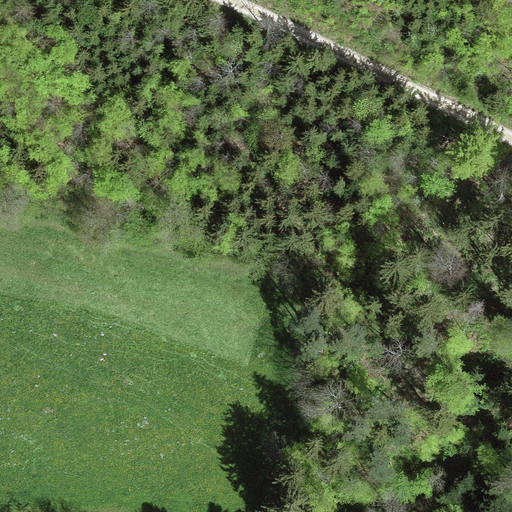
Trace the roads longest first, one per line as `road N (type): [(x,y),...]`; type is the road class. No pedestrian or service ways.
road 1 (track): [(511,142),(218,0)]
road 2 (track): [(511,471),(275,430)]
